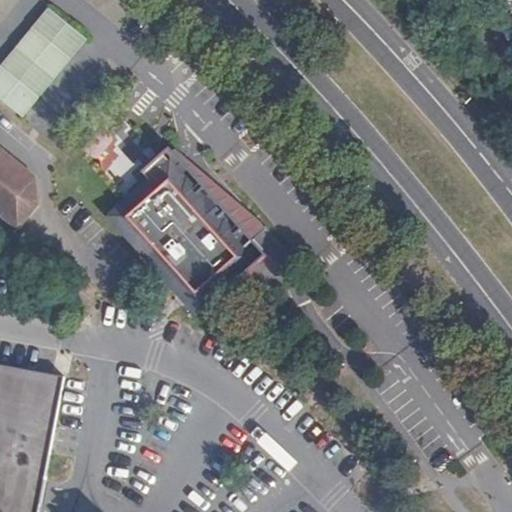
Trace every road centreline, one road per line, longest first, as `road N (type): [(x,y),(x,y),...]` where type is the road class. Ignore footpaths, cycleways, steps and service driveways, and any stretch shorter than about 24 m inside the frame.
road 1 (secondary): [(231,0),(405,187),(511,327)]
road 2 (residential): [(0,323),(112,342),(187,367),(248,410),(349,511)]
road 3 (secondary): [(511,196),(343,0)]
